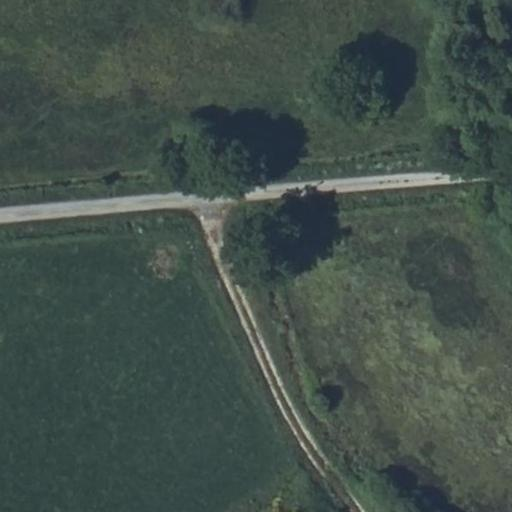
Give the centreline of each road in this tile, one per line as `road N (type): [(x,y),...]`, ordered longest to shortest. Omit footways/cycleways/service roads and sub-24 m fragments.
road 1 (track): [(511,168),(0,221)]
road 2 (track): [(200,200),(293,412),(358,511)]
